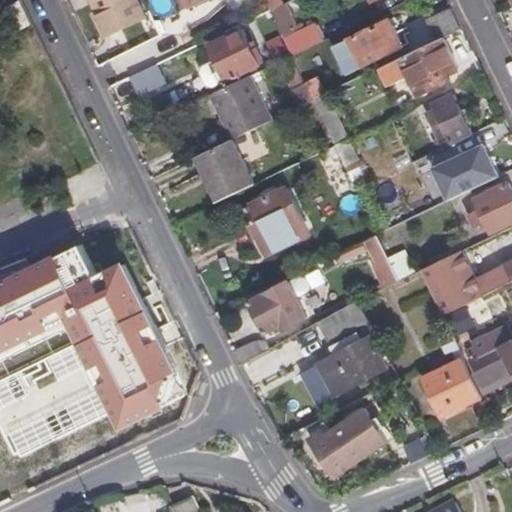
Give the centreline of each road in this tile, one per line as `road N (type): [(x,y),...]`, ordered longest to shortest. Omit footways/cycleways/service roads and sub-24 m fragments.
road 1 (residential): [(136,190),(248,441)]
road 2 (residential): [(46,511),(145,464),(248,441)]
road 3 (residential): [(45,0),(136,190)]
road 4 (residential): [(356,511),(511,438)]
road 5 (residential): [(0,247),(136,190)]
